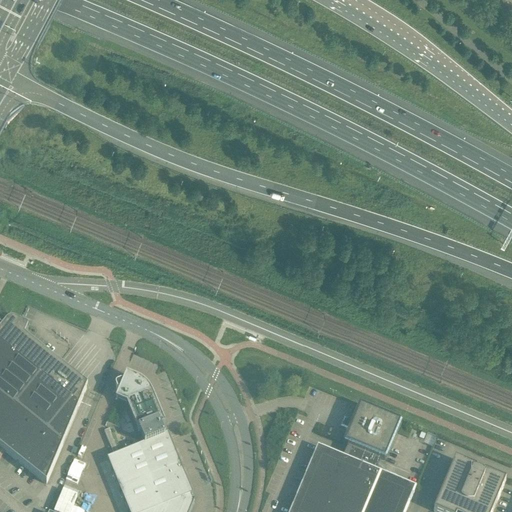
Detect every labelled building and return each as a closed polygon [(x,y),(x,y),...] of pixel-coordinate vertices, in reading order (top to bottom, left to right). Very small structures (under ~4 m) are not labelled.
[(87,387),(50,357),(25,337),(28,329),(29,329),(29,328),(21,325),(20,324),(15,322),(13,322),(11,322),(9,323),(7,324),(5,325),(0,331),(0,448),(46,486),(86,390),(87,387)] [(163,425),(152,397),(150,393),(147,389),(144,386),(141,383),(137,381),(128,378),(128,377),(126,376),(123,383),(117,385),(117,386),(116,386),(116,387),(115,388),(116,389),(118,395),(115,402),(118,403),(118,402),(127,406),(137,431),(139,438),(141,437),(144,446),(107,461),(127,511),(190,511),(194,503),(192,502),(190,498),(193,497),(168,436),(164,437),(161,429),(165,427),(164,425),(163,425)] [(358,408),(354,417),(343,445),(344,447),(347,448),(343,459),(376,472),(380,462),(384,464),(386,463),(401,426),(400,424),(360,407),(358,408)] [(406,511),(416,489),(405,485),(382,475),(376,472),(343,459),(317,448),(289,511),(406,511)] [(493,511),(504,485),(505,483),(504,482),(484,474),(482,473),(480,472),(479,472),(477,472),(475,473),(476,470),(455,461),(454,464),(433,511),(493,511)]
